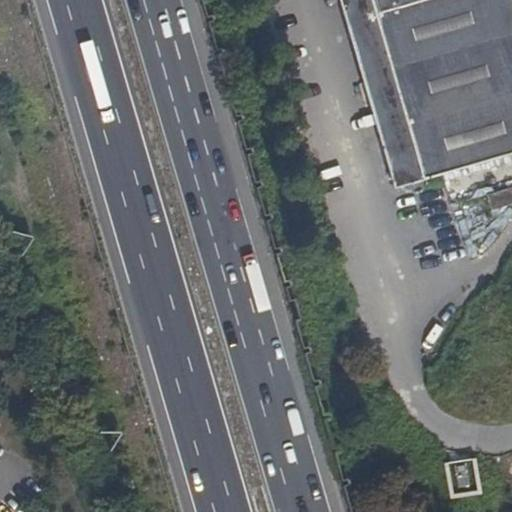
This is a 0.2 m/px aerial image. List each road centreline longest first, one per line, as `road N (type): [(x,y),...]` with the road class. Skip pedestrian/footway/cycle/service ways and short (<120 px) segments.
road 1 (motorway): [(308,511),(157,0)]
road 2 (motorway): [(77,0),(228,511)]
